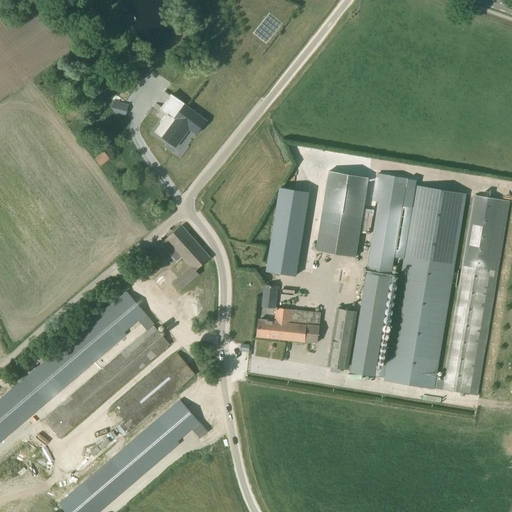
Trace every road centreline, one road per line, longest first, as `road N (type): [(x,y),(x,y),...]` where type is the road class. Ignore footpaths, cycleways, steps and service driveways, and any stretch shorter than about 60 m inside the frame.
road 1 (unclassified): [(255,511),(237,466),(225,389),(226,275),(213,233),(190,202)]
road 2 (unclassified): [(190,202),(242,146),(348,0)]
road 3 (unclassified): [(190,202),(0,372)]
